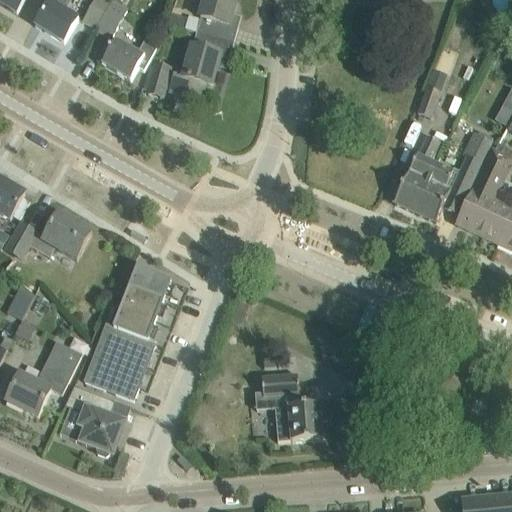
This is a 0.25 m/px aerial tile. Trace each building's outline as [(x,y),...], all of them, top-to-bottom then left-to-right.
[(27,0),(0,0),(0,6),(17,17),(27,0)] [(44,0),(44,2),(50,5),(36,28),(64,45),(70,35),(72,36),(74,33),(72,32),(78,22),(65,14),(73,0),(44,0)] [(99,34),(114,7),(101,0),(96,0),(83,25),(99,34)] [(230,28),(237,0),(206,0),(196,36),(234,47),(239,30),(230,28)] [(126,14),(114,7),(99,34),(111,41),(126,14)] [(212,89),(221,59),(230,62),(234,47),(196,36),(192,53),(187,52),(184,64),(188,65),(184,80),(175,77),(170,94),(203,103),(207,88),(212,89)] [(158,53),(159,48),(146,41),(138,56),(116,44),(112,51),(110,50),(109,52),(106,50),(97,64),(103,67),(102,68),(131,84),(145,61),(150,64),(157,52),(158,53)] [(171,71),(156,66),(148,96),(163,100),(171,71)] [(418,117),(431,122),(448,79),(434,74),(428,91),(418,117)] [(436,166),(413,215),(436,226),(443,212),(457,218),(491,144),(477,138),(452,194),(446,192),(454,175),(436,166)] [(395,207),(413,215),(436,166),(431,164),(440,145),(428,139),(419,158),(418,158),(395,207)] [(457,228),(499,248),(511,217),(511,212),(493,204),(511,162),(511,153),(499,147),(495,154),(495,153),(480,181),(474,194),(473,194),(457,228)] [(0,182),(0,216),(10,223),(13,219),(15,215),(24,201),(25,198),(0,182)] [(15,215),(13,219),(20,223),(30,205),(24,201),(15,215)] [(12,246),(8,254),(22,262),(25,256),(39,264),(43,257),(50,261),(55,252),(76,263),(77,264),(83,254),(93,236),(59,217),(45,242),(22,229),(12,246)] [(511,217),(499,248),(511,254),(511,217)] [(0,253),(8,239),(0,234),(0,253)] [(115,332),(148,344),(171,284),(155,278),(156,274),(140,268),(115,332)] [(22,287),(7,316),(22,324),(35,299),(22,287)] [(20,337),(33,342),(37,329),(24,325),(20,337)] [(115,332),(107,329),(86,386),(134,404),(156,347),(148,344),(115,332)] [(20,379),(7,405),(39,420),(52,393),(63,399),(82,359),(70,353),(57,347),(37,387),(20,379)] [(0,368),(4,360),(8,353),(0,348),(0,368)] [(275,361),(263,362),(264,375),(276,375),(275,361)] [(323,443),(320,408),(300,410),(299,399),(300,398),(298,379),(262,381),(264,401),(283,400),(284,412),(276,413),(278,445),(292,444),(292,445),(323,443)] [(87,433),(81,447),(97,453),(98,457),(106,461),(110,458),(113,459),(125,428),(110,422),(115,407),(105,403),(83,394),(75,390),(66,410),(75,413),(77,408),(87,412),(80,430),(87,433)] [(511,511),(511,498),(461,504),(462,511),(511,511)]
